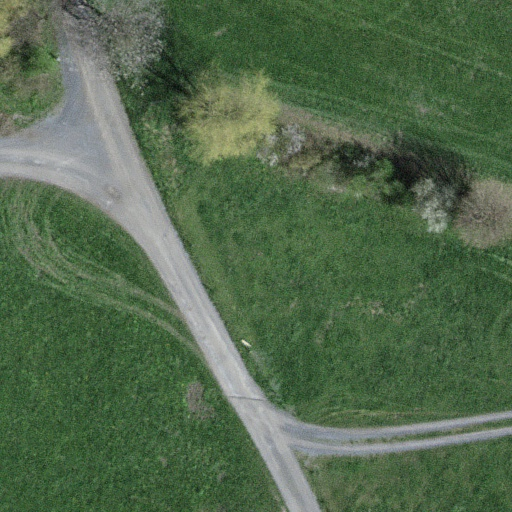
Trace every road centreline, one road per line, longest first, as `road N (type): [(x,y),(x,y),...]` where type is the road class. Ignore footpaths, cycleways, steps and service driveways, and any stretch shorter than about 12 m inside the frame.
road 1 (unclassified): [(64,0),(114,146),(301,511)]
road 2 (track): [(262,427),(352,441),(511,422)]
